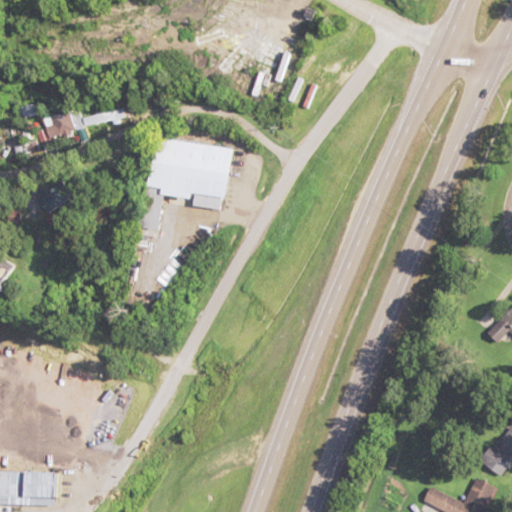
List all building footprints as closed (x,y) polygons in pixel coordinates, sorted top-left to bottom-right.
[(0,131),(12,118),(0,107),(0,131)] [(58,115),(60,138),(91,135),(89,112),(58,115)] [(243,149),(161,139),(153,203),(148,202),(145,227),(167,229),(171,195),(201,199),(200,205),(229,209),(231,196),(237,196),(243,149)] [(0,268),(0,283),(11,290),(26,264),(9,254),(0,268)] [(511,312),(492,332),(503,343),(511,334),(511,312)] [(0,500),(67,502),(67,472),(0,471),(0,500)] [(492,511),(500,492),(500,485),(478,475),(470,495),(454,495),(435,487),(428,503),(448,511),(492,511)]
